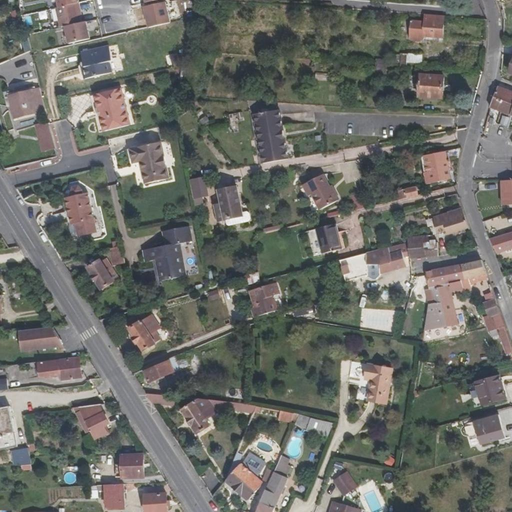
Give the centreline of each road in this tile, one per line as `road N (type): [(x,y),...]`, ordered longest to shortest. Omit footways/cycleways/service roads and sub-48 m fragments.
road 1 (primary): [(0,192),(118,381)]
road 2 (tertiary): [(488,0),(496,43),(465,175)]
road 3 (primary): [(118,381),(202,511)]
road 4 (tertiary): [(465,175),(511,318)]
road 5 (residential): [(118,381),(242,326)]
